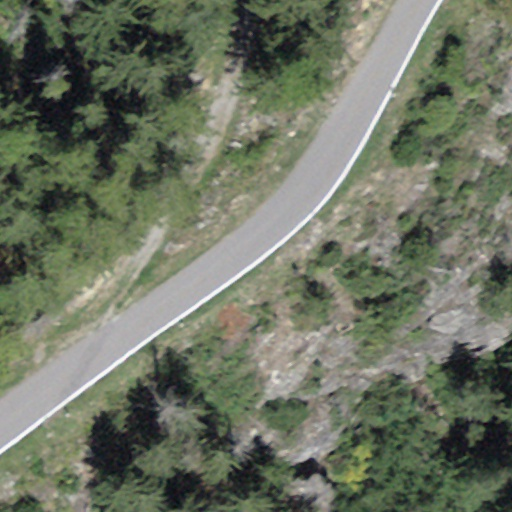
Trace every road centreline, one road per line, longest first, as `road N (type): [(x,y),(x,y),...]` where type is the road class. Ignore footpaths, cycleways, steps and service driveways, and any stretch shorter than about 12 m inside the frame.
road 1 (unclassified): [(417,0),(342,139),(299,200),(230,260),(0,424)]
road 2 (track): [(117,342),(107,314),(318,0)]
